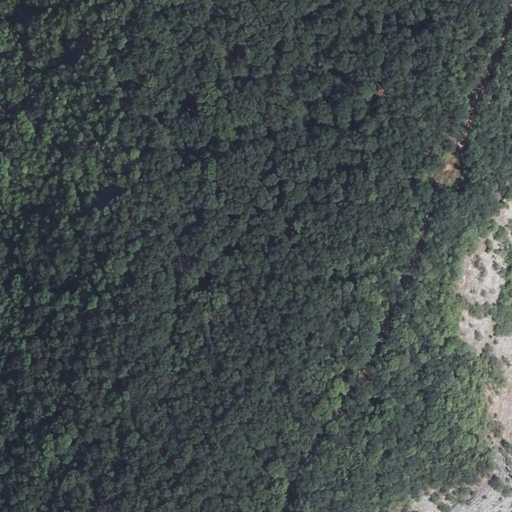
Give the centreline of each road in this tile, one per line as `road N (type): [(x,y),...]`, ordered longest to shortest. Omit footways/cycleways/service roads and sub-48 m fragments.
road 1 (motorway): [(13,0),(141,126),(218,218),(322,376),(393,511)]
road 2 (motorway): [(445,511),(355,353),(247,192),(89,0)]
